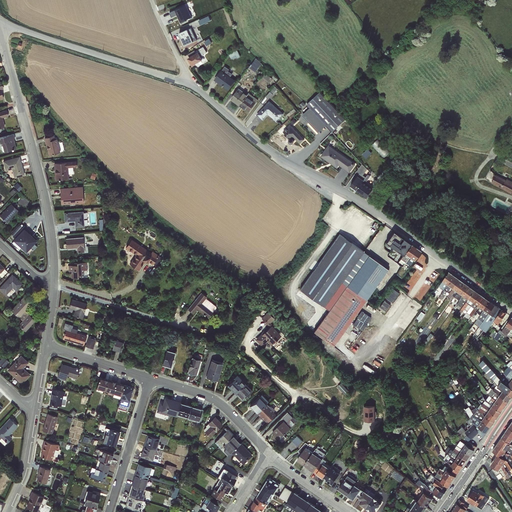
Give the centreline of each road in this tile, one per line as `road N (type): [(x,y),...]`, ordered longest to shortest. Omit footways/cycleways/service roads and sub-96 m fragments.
road 1 (residential): [(511,307),(376,212),(269,151),(193,85)]
road 2 (residential): [(0,27),(48,209),(53,293)]
road 3 (residential): [(193,85),(0,20)]
road 4 (residential): [(267,455),(218,402),(149,379)]
road 5 (residential): [(149,379),(108,511)]
road 6 (primary): [(511,408),(441,511)]
